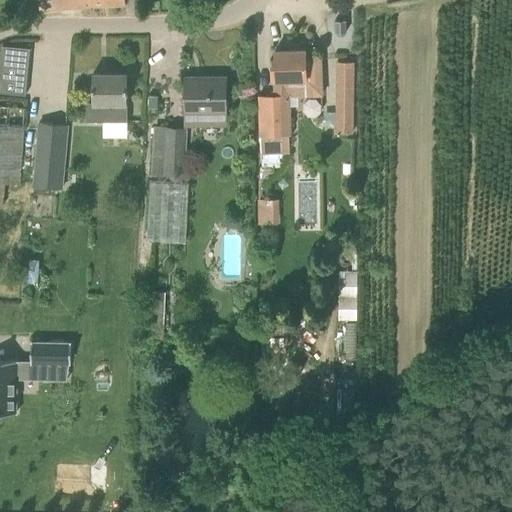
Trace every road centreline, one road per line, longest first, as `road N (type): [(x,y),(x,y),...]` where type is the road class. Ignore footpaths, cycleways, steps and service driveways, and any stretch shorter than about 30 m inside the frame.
road 1 (unclassified): [(0,32),(15,25),(195,24),(256,0)]
road 2 (track): [(253,3),(382,2)]
